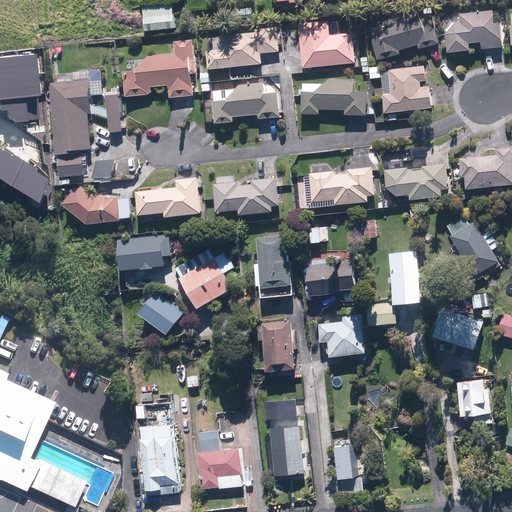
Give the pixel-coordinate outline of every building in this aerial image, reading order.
[(174,0),(144,3),(147,30),(177,27),(174,0)] [(484,49),(505,46),(503,22),(497,23),(496,9),(461,13),(462,21),(458,21),(448,33),(450,52),(472,50),(471,42),(483,41),(484,49)] [(376,40),(374,40),(380,60),(401,54),(400,50),(420,45),(421,48),(441,43),(434,20),(423,23),(420,13),(395,19),(385,37),(376,40)] [(330,21),(300,24),(304,68),(357,63),(354,34),(332,36),(330,21)] [(278,27),(256,30),(257,33),(221,36),(222,50),(208,51),(210,70),(263,64),(262,54),(281,52),(278,27)] [(195,96),(193,74),(197,73),(194,40),(176,42),(177,54),(150,57),(140,72),(125,73),(128,97),(151,95),(151,93),(153,93),(153,87),(170,85),(171,98),(195,96)] [(36,54),(0,57),(0,77),(38,74),(36,54)] [(427,80),(426,66),(390,70),(391,72),(383,73),(386,95),(384,95),(387,114),(434,108),(431,86),(422,87),(422,81),(427,80)] [(372,79),(382,78),(381,67),(371,68),(372,79)] [(93,113),(92,95),(93,95),(92,82),(102,81),(101,71),(74,73),(75,81),(51,83),(58,155),(60,155),(62,177),(72,176),(78,176),(85,175),(85,166),(89,166),(87,150),(92,149),(89,113),(93,113)] [(210,73),(202,74),(203,83),(211,82),(210,73)] [(40,95),(38,74),(0,77),(0,99),(38,96),(40,95)] [(303,92),(303,94),(303,114),(321,114),(321,110),(346,110),(346,115),(368,116),(368,114),(368,91),(356,91),(356,79),(330,78),(325,84),(304,84),(304,92),(303,92)] [(204,92),(211,91),(210,83),(203,84),(204,92)] [(260,119),(279,117),(281,117),(280,93),(266,94),(265,83),(240,85),(238,90),(215,91),(218,124),(235,123),(234,117),(260,115),(260,119)] [(123,117),(120,88),(112,89),(113,96),(106,97),(110,132),(122,131),(121,117),(123,117)] [(38,96),(0,99),(0,101),(1,111),(10,110),(11,121),(40,119),(38,96)] [(0,178),(10,184),(25,162),(0,146),(0,178)] [(469,189),(511,185),(511,148),(498,150),(499,155),(461,159),(463,178),(467,177),(469,189)] [(97,161),(93,179),(112,178),(116,160),(97,161)] [(47,176),(25,162),(10,184),(38,202),(47,176)] [(447,164),(423,166),(424,170),(409,171),(409,168),(386,170),(388,188),(399,196),(411,195),(412,201),(444,197),(443,190),(450,189),(447,164)] [(335,171),(311,174),(315,207),(370,202),(369,196),(377,195),(374,167),(349,170),(349,174),(335,175),(335,171)] [(280,206),(278,178),(252,180),(253,185),(239,186),(239,183),(216,185),(218,213),(240,210),(241,215),(273,212),(273,206),(280,206)] [(202,214),(199,186),(198,179),(178,180),(179,188),(138,192),(141,215),(166,213),(167,217),(202,214)] [(120,199),(119,198),(108,199),(108,197),(98,198),(84,187),(82,189),(81,188),(77,193),(75,192),(67,202),(65,204),(90,224),(122,220),(122,219),(133,217),(131,198),(120,199)] [(504,195),(503,187),(495,188),(495,196),(504,195)] [(452,236),(478,276),(501,261),(493,247),(496,245),(489,235),(487,237),(477,221),(471,224),(466,216),(450,226),(455,235),(452,236)] [(365,221),(367,238),(378,237),(376,220),(365,221)] [(329,228),(312,228),(312,242),(328,242),(329,228)] [(168,265),(167,254),(174,253),(172,233),(122,239),(126,269),(145,267),(146,268),(157,267),(157,266),(168,265)] [(290,262),(287,235),(259,238),(265,297),(296,294),(292,262),(290,262)] [(227,252),(219,257),(215,259),(210,251),(179,269),(184,278),(183,278),(201,309),(236,288),(227,273),(237,268),(227,252)] [(397,305),(424,302),(418,252),(392,255),(397,305)] [(338,291),(358,289),(355,261),(310,266),(313,296),(339,293),(338,291)] [(160,290),(144,311),(173,333),(189,312),(177,303),(178,302),(173,298),(172,299),(160,290)] [(371,326),(399,324),(397,302),(369,305),(371,326)] [(486,323),(444,309),(439,322),(441,323),(437,336),(477,349),(486,323)] [(321,325),(323,342),(330,341),(332,357),(368,353),(363,315),(345,316),(346,322),(321,325)] [(511,337),(511,317),(505,316),(503,316),(499,335),(501,335),(511,337)] [(298,368),(293,320),(260,325),(261,340),(266,339),(270,371),(298,368)] [(86,483),(29,456),(51,406),(3,384),(6,376),(0,373),(0,483),(25,495),(27,489),(73,510),(75,506),(86,483)] [(190,387),(200,386),(199,376),(189,377),(190,387)] [(486,381),(459,383),(463,416),(476,415),(477,426),(494,424),(494,423),(493,417),(493,413),(490,389),(487,390),(486,381)] [(145,400),(154,399),(153,392),(145,393),(145,400)] [(299,417),(298,401),(297,399),(278,401),(279,419),(299,417)] [(144,438),(149,490),(164,489),(164,485),(181,483),(177,436),(176,436),(174,404),(140,407),(140,416),(154,415),(154,425),(144,426),(145,438),(144,438)] [(306,474),(303,440),(302,425),(273,428),(278,477),(306,474)] [(243,448),(222,450),(220,431),(200,433),(202,452),(201,452),(205,489),(222,487),(221,477),(246,474),(243,448)] [(352,441),(338,443),(339,447),(336,447),(339,479),(358,477),(354,445),(353,445),(352,441)] [(362,463),(371,463),(370,451),(362,451),(362,463)]
